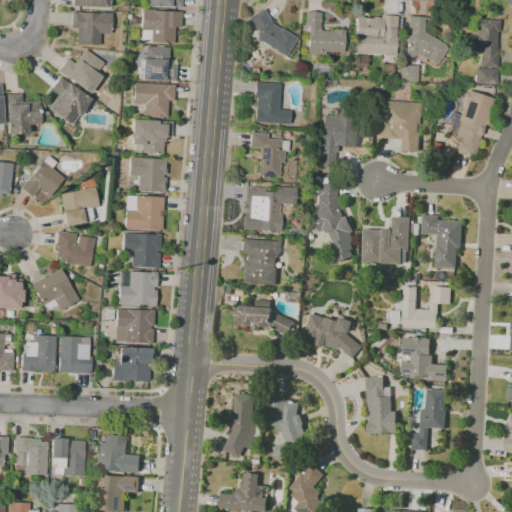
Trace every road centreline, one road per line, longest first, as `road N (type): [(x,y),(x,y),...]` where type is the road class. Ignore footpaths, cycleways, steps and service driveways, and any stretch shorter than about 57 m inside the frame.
road 1 (tertiary): [(219,0),(191,361)]
road 2 (residential): [(511,124),(489,186),(469,480)]
road 3 (residential): [(469,480),(361,471),(341,450),(332,400),(306,371),(191,361)]
road 4 (residential): [(189,411),(0,403)]
road 5 (tertiary): [(191,361),(178,511)]
